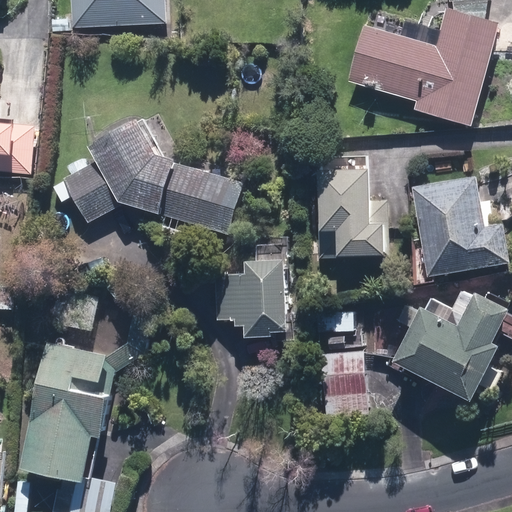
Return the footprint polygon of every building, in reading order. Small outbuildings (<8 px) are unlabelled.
[(171,0),(73,0),(76,29),(173,23),(171,0)] [(422,100),(420,108),(477,125),(507,22),(454,6),(443,46),(370,25),(354,81),(422,100)] [(0,170),(36,174),(40,125),(0,121),(0,108),(3,73),(0,73),(0,170)] [(94,222),(132,202),(235,234),(251,184),(172,159),(150,117),(97,145),(105,160),(71,179),(94,222)] [(392,201),(380,201),(378,167),(326,169),(330,257),(394,254),(392,201)] [(511,261),(511,239),(509,223),(492,226),(483,175),(418,186),(434,276),(511,261)] [(244,316),(245,325),(254,324),(255,333),(298,330),(293,259),(254,261),(255,272),(219,275),(222,318),(244,316)] [(100,330),(103,295),(59,291),(56,326),(100,330)] [(511,320),(511,304),(484,291),(467,325),(429,306),(402,360),(481,399),(508,345),(501,342),(511,320)] [(322,311),(323,331),(360,331),(360,310),(322,311)] [(92,480),(102,433),(112,435),(120,396),(110,394),(119,354),(58,341),(31,468),(92,480)] [(333,418),(374,415),(368,351),(327,355),(333,418)]
